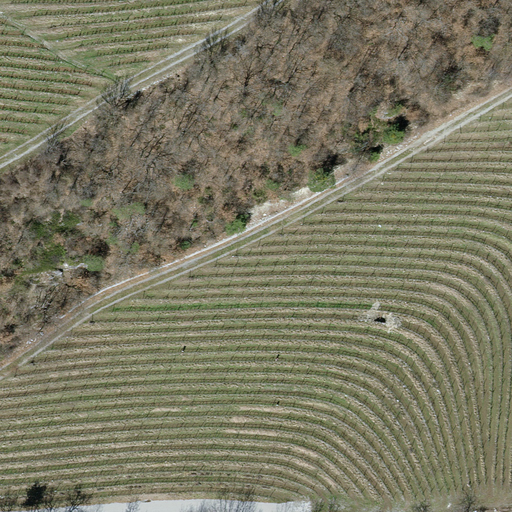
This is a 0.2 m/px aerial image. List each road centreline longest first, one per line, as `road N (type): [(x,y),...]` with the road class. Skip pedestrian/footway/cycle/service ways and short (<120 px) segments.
road 1 (track): [(511,92),(0,368)]
road 2 (track): [(0,162),(269,0)]
